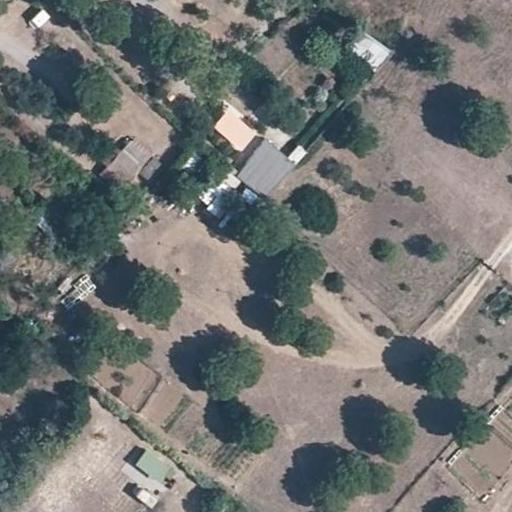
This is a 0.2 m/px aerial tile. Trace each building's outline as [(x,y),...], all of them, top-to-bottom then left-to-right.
[(379,68),(391,51),(365,33),(353,50),(379,68)] [(228,108),(210,129),(241,155),(258,135),(228,108)] [(111,164),(130,180),(151,155),(132,139),(111,164)] [(261,140),(237,179),(271,199),(295,161),(261,140)] [(225,211),(238,179),(217,170),(203,202),(225,211)] [(237,222),(258,200),(248,191),(227,213),(237,222)] [(487,303),(504,317),(511,307),(511,296),(502,287),(487,303)]
